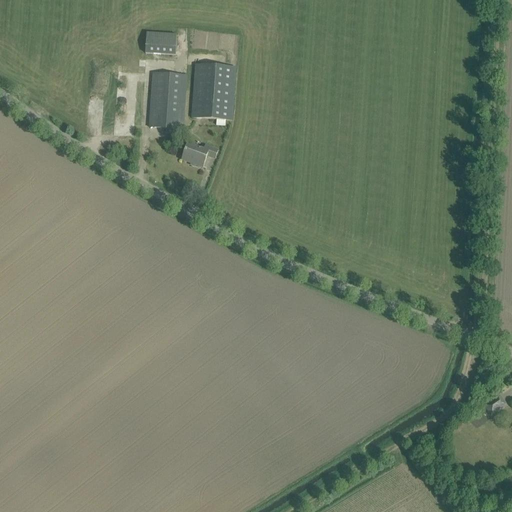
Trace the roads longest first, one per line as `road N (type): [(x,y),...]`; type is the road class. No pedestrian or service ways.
road 1 (unclassified): [(511,352),(275,258),(96,159),(0,92)]
road 2 (track): [(477,339),(499,0)]
